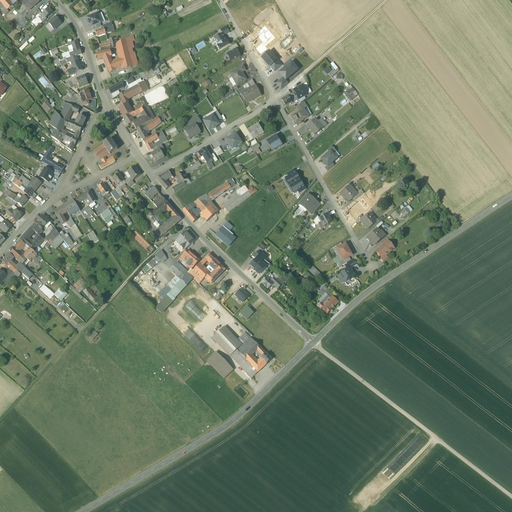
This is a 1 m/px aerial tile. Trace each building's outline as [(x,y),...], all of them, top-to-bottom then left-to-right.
[(37,0),(26,0),(22,3),(27,9),(28,10),(39,2),(37,0)] [(27,9),(22,3),(16,8),(21,14),(27,9)] [(49,8),(42,14),(45,18),(52,12),(49,8)] [(90,26),(100,22),(97,14),(97,13),(90,16),(86,18),(90,26)] [(23,15),(15,20),(20,28),(28,23),(23,15)] [(38,17),(34,20),(32,24),(35,28),(43,22),(38,17)] [(49,23),(53,29),(61,23),(56,17),(49,23)] [(222,33),(224,36),(230,32),(226,26),(220,30),(222,33)] [(104,28),(95,31),(97,37),(105,34),(104,28)] [(217,46),(219,50),(229,44),(227,40),(226,40),(224,36),(222,33),(214,38),(217,45),(217,46)] [(130,36),(125,39),(128,50),(130,49),(133,48),(130,36)] [(125,39),(116,44),(117,47),(116,47),(111,48),(111,49),(111,50),(112,52),(118,50),(119,56),(128,54),(131,53),(130,49),(128,50),(125,39)] [(26,41),(19,48),(21,51),(28,44),(26,41)] [(73,51),(79,48),(76,41),(71,43),(73,51)] [(73,51),(72,51),(69,52),(71,58),(75,57),(81,54),(79,48),(73,51)] [(230,52),(226,54),(231,62),(240,57),(236,49),(230,52)] [(111,50),(96,54),(98,59),(103,57),(107,56),(113,54),(112,52),(111,50)] [(269,68),(271,67),(277,61),(269,51),(261,58),(269,68)] [(128,54),(119,56),(118,59),(121,67),(122,70),(131,67),(129,58),(128,54)] [(135,56),(129,58),(131,67),(138,65),(135,56)] [(109,59),(104,60),(109,73),(115,70),(111,62),(110,63),(109,59)] [(118,59),(111,62),(115,70),(121,67),(118,59)] [(271,67),(275,71),(281,66),(277,61),(271,67)] [(78,62),(72,65),(73,69),(76,73),(82,70),(80,67),(79,65),(78,62)] [(298,70),(291,63),(279,73),(283,77),(286,80),(298,70)] [(243,66),(230,73),(232,78),(234,77),(238,84),(246,79),(242,72),(245,70),(243,66)] [(83,76),(76,79),(78,83),(75,84),(77,88),(80,87),(88,84),(84,76),(83,76)] [(286,80),(283,77),(275,83),(281,90),(288,84),(285,81),(286,80)] [(75,84),(78,83),(76,79),(66,84),(70,88),(74,87),(75,89),(77,88),(75,84)] [(144,81),(135,86),(139,93),(139,94),(148,90),(144,81)] [(121,83),(115,86),(115,85),(108,89),(110,95),(124,88),(121,83)] [(311,92),(306,83),(302,85),(307,94),(311,92)] [(74,93),(65,85),(63,87),(68,93),(69,92),(72,96),(74,93)] [(302,85),(293,90),(296,96),(298,99),(307,94),(302,85)] [(139,93),(135,86),(134,86),(131,88),(134,95),(139,93)] [(250,88),(240,93),(246,103),(251,101),(250,100),(259,95),(260,96),(255,86),(250,88)] [(129,89),(118,95),(122,102),(125,100),(134,95),(131,88),(129,89)] [(195,92),(193,90),(181,100),(183,102),(195,92)] [(355,97),(350,90),(346,94),(351,100),(355,97)] [(88,91),(80,94),(83,102),(91,99),(88,91)] [(288,96),(281,100),(285,107),(289,105),(289,106),(291,105),(290,104),(292,103),(290,99),(288,96)] [(42,106),(47,113),(52,109),(47,102),(42,106)] [(135,106),(137,111),(136,111),(132,113),(128,114),(128,115),(131,113),(137,111),(139,110),(145,107),(145,106),(144,102),(135,106)] [(303,102),(296,107),(300,112),(304,110),(308,108),(303,102)] [(124,106),(118,108),(123,117),(128,114),(132,113),(129,107),(127,104),(124,106)] [(145,107),(139,110),(140,112),(142,116),(146,122),(152,119),(148,113),(150,112),(149,109),(148,107),(145,108),(145,107)] [(67,110),(64,109),(59,117),(60,119),(66,122),(68,120),(72,113),(67,110)] [(300,112),(298,113),(303,120),(308,117),(304,110),(300,112)] [(213,115),(217,122),(222,118),(217,111),(212,114),(213,115)] [(50,124),(56,129),(58,123),(60,119),(59,117),(56,112),(50,124)] [(298,113),(291,117),(295,124),(298,123),(299,124),(301,123),(300,121),(303,120),(298,113)] [(86,118),(79,115),(75,123),(82,127),(86,118)] [(203,121),(209,131),(212,129),(213,129),(216,127),(215,127),(219,125),(217,122),(213,115),(203,121)] [(142,116),(132,122),(136,128),(146,122),(142,116)] [(157,116),(151,122),(146,124),(149,131),(154,128),(161,122),(157,116)] [(201,123),(197,116),(192,119),(194,123),(195,123),(196,125),(201,123)] [(315,118),(306,126),(314,135),(323,127),(318,121),(315,118)] [(326,125),(321,119),(318,121),(323,127),(326,125)] [(75,123),(70,121),(68,124),(68,126),(77,131),(80,132),(82,127),(75,123)] [(64,126),(58,123),(56,129),(56,130),(58,131),(61,133),(62,130),(64,126)] [(194,123),(184,129),(189,138),(200,131),(196,125),(195,123),(194,123)] [(103,124),(103,125),(101,126),(98,132),(98,133),(103,135),(106,129),(107,129),(107,127),(107,126),(106,125),(105,125),(103,124)] [(146,124),(136,129),(141,137),(146,135),(149,133),(148,131),(149,131),(146,124)] [(256,124),(247,129),(250,134),(253,139),(263,133),(259,126),(258,127),(256,124)] [(161,130),(155,133),(158,138),(160,141),(162,144),(167,141),(161,130)] [(61,133),(58,131),(54,137),(61,141),(63,138),(65,139),(66,137),(61,133)] [(155,133),(143,141),(147,148),(151,146),(150,143),(158,138),(155,133)] [(78,140),(68,134),(66,137),(65,139),(65,140),(71,143),(75,145),(78,140)] [(232,149),(241,144),(235,134),(226,140),(232,149)] [(250,134),(244,137),(247,142),(253,139),(250,134)] [(362,138),(358,134),(353,137),(357,142),(362,138)] [(276,136),(266,141),(272,151),(282,145),(276,136)] [(110,138),(103,143),(103,144),(109,153),(110,154),(117,149),(110,138)] [(151,146),(147,148),(149,152),(153,150),(158,147),(161,145),(162,144),(160,141),(151,146)] [(249,148),(247,149),(249,152),(252,151),(259,147),(257,143),(249,148)] [(103,144),(94,151),(100,159),(109,153),(103,144)] [(217,155),(222,152),(219,146),(214,150),(217,155)] [(336,152),(332,146),(327,150),(329,153),(330,152),(333,154),(336,152)] [(206,148),(198,153),(201,158),(203,157),(205,161),(206,162),(206,163),(210,160),(212,159),(209,153),(206,148)] [(154,152),(151,154),(155,162),(164,157),(160,151),(159,149),(154,152)] [(329,153),(321,160),(323,162),(325,165),(327,167),(332,163),(337,159),(333,154),(330,152),(329,153)] [(105,158),(101,160),(102,162),(98,164),(101,169),(115,161),(115,160),(114,158),(113,156),(106,160),(105,158)] [(47,159),(44,157),(41,162),(48,166),(51,160),(47,158),(47,159)] [(183,172),(185,175),(201,166),(198,161),(182,171),(183,172)] [(64,168),(54,162),(51,168),(61,173),(64,168)] [(332,163),(327,167),(325,169),(327,171),(334,166),(332,163)] [(133,165),(126,169),(129,175),(130,174),(136,170),(133,165)] [(40,177),(48,182),(50,179),(51,179),(52,177),(51,176),(52,175),(53,173),(49,170),(45,168),(40,177)] [(49,170),(53,173),(52,175),(58,178),(61,173),(51,168),(49,170)] [(136,170),(130,174),(133,180),(140,175),(137,169),(136,170)] [(183,172),(176,177),(180,183),(183,181),(188,179),(185,175),(183,172)] [(288,177),(285,179),(286,179),(291,185),(289,186),(300,180),(295,173),(288,177)] [(124,180),(119,174),(111,178),(114,182),(115,181),(117,184),(124,180)] [(162,175),(156,179),(165,190),(170,186),(167,183),(166,182),(165,181),(166,180),(162,175)] [(22,177),(18,181),(27,187),(29,184),(27,182),(27,181),(22,177)] [(33,180),(27,187),(27,188),(33,193),(39,185),(33,180)] [(124,180),(117,184),(119,186),(118,187),(120,190),(126,187),(125,184),(127,183),(125,181),(124,180)] [(234,185),(231,180),(216,189),(218,193),(211,197),(213,199),(234,185)] [(300,180),(289,186),(291,186),(295,192),(294,193),(297,191),(304,187),(300,180)] [(180,183),(176,186),(179,190),(186,185),(183,181),(180,183)] [(103,183),(98,187),(104,195),(106,194),(105,191),(107,189),(103,183)] [(27,187),(22,184),(19,188),(24,192),(27,188),(27,187)] [(353,189),(350,185),(339,194),(342,198),(343,197),(347,202),(347,203),(353,198),(356,196),(355,195),(351,190),(353,189)] [(154,186),(148,191),(153,196),(159,192),(154,186)] [(170,186),(165,190),(170,196),(174,192),(172,189),(170,186)] [(248,190),(245,186),(228,199),(229,201),(227,202),(228,205),(248,190)] [(126,187),(120,190),(118,187),(115,189),(116,190),(119,195),(128,190),(126,187)] [(254,187),(247,191),(251,196),(257,191),(254,187)] [(304,187),(297,191),(300,196),(306,190),(304,187)] [(33,193),(27,188),(24,192),(29,197),(33,193)] [(216,189),(209,194),(211,197),(218,193),(216,189)] [(89,191),(83,195),(86,199),(87,198),(91,204),(95,201),(89,191)] [(153,196),(148,191),(145,194),(150,200),(152,199),(154,197),(153,196)] [(224,208),(228,213),(251,196),(247,191),(224,208)] [(19,199),(16,203),(21,207),(27,199),(23,195),(19,199)] [(83,195),(73,200),(76,205),(86,199),(83,195)] [(315,201),(307,195),(301,203),(308,209),(306,211),(311,215),(317,208),(313,204),(315,201)] [(9,198),(7,196),(5,199),(7,201),(10,203),(12,205),(13,206),(16,203),(12,200),(9,198)] [(155,202),(153,203),(157,208),(166,201),(163,197),(155,202)] [(204,197),(198,201),(200,203),(198,205),(199,207),(203,212),(211,204),(206,198),(204,197)] [(359,200),(349,209),(357,217),(370,205),(364,199),(361,202),(359,200)] [(73,200),(64,206),(68,213),(67,213),(69,216),(80,210),(76,205),(73,200)] [(225,201),(219,206),(221,210),(228,205),(225,201)] [(167,202),(154,212),(158,218),(162,215),(162,214),(167,210),(171,207),(167,202)] [(200,214),(207,222),(218,212),(211,204),(203,212),(200,214)] [(64,206),(54,212),(58,218),(62,216),(67,213),(68,213),(64,206)] [(93,213),(88,206),(85,209),(90,215),(93,213)] [(190,206),(183,211),(186,214),(189,211),(192,209),(190,206)] [(85,209),(81,212),(85,220),(90,215),(85,209)] [(108,209),(100,215),(104,220),(112,214),(108,209)] [(192,214),(188,217),(193,223),(197,220),(195,218),(201,213),(197,209),(192,214)] [(20,216),(14,210),(11,213),(7,210),(5,213),(8,216),(15,222),(20,216)] [(174,210),(170,213),(173,216),(163,225),(151,235),(155,241),(181,220),(178,215),(174,210)] [(158,218),(154,212),(147,216),(148,217),(141,222),(151,235),(163,225),(158,218)] [(315,214),(310,220),(313,223),(314,222),(318,217),(318,216),(315,214)] [(377,221),(370,214),(360,222),(367,230),(374,224),(377,222),(377,221)] [(42,215),(31,229),(39,235),(42,231),(41,230),(49,221),(42,215)] [(319,219),(319,220),(321,223),(319,225),(321,229),(331,223),(326,215),(319,219)] [(62,216),(58,218),(62,225),(66,223),(66,222),(66,221),(62,216)] [(128,226),(132,224),(128,216),(123,218),(128,226)] [(380,218),(377,221),(377,222),(374,224),(376,226),(383,221),(380,218)] [(4,221),(1,224),(0,223),(0,228),(5,233),(10,227),(4,221)] [(233,227),(227,222),(224,226),(230,231),(233,227)] [(226,233),(221,229),(215,236),(220,240),(229,247),(235,239),(232,236),(231,237),(226,233)] [(47,237),(44,240),(47,243),(50,245),(54,242),(60,236),(55,230),(47,237)] [(377,230),(366,239),(369,242),(371,241),(374,245),(385,237),(381,232),(379,233),(377,230)] [(93,232),(88,236),(93,244),(98,241),(93,232)] [(144,241),(136,232),(132,236),(141,244),(143,243),(142,243),(144,241)] [(187,232),(176,241),(180,246),(184,243),(188,247),(194,242),(189,236),(190,235),(187,232)] [(27,233),(20,240),(20,241),(25,245),(36,255),(37,255),(33,252),(44,241),(44,240),(42,238),(38,235),(32,242),(28,239),(31,236),(27,233)] [(73,244),(68,237),(66,239),(63,234),(60,236),(68,248),(73,244)] [(25,245),(20,241),(17,245),(21,249),(25,245)] [(384,245),(375,252),(381,259),(382,260),(385,256),(386,256),(394,249),(389,243),(388,242),(384,245)] [(154,251),(146,243),(143,246),(151,254),(154,251)] [(342,247),(337,250),(340,255),(349,251),(345,245),(342,247)] [(15,248),(10,254),(17,261),(22,255),(19,252),(15,248)] [(30,249),(23,256),(27,260),(29,262),(32,260),(36,255),(30,249)] [(194,257),(187,251),(183,257),(183,256),(180,260),(191,270),(199,261),(194,257)] [(349,251),(340,255),(343,261),(349,258),(352,256),(349,251)] [(162,252),(157,257),(162,263),(166,260),(162,252)] [(9,254),(1,263),(6,267),(10,262),(13,258),(9,254)] [(261,254),(258,257),(255,255),(255,254),(252,258),(255,260),(250,266),(255,270),(254,271),(259,276),(269,265),(264,261),(266,258),(261,254)] [(36,255),(32,260),(38,265),(42,260),(36,255)] [(349,258),(343,261),(339,263),(336,265),(339,269),(342,268),(341,267),(346,264),(351,261),(349,258)] [(221,266),(215,260),(211,264),(209,267),(211,268),(210,269),(212,271),(213,270),(215,272),(221,266)] [(351,261),(346,264),(348,266),(345,268),(347,270),(350,269),(357,265),(354,260),(351,261)] [(14,266),(10,262),(7,266),(13,272),(17,269),(16,268),(14,267),(14,266)] [(183,270),(177,264),(177,263),(170,270),(177,276),(180,273),(184,277),(188,274),(184,270),(184,269),(183,270)] [(20,264),(16,267),(17,267),(16,268),(17,269),(13,272),(12,273),(15,276),(17,278),(21,274),(25,269),(20,264)] [(209,274),(200,265),(193,272),(203,281),(205,279),(209,274)] [(215,272),(211,276),(209,274),(205,279),(211,285),(225,270),(221,266),(215,272)] [(323,278),(311,267),(308,269),(316,277),(320,281),(323,278)] [(25,269),(21,274),(29,280),(33,276),(25,269)] [(347,270),(340,274),(341,274),(343,278),(342,279),(344,282),(345,283),(346,282),(347,283),(349,282),(350,280),(352,279),(353,280),(355,280),(356,280),(356,278),(355,276),(354,276),(350,269),(347,270)] [(9,270),(4,276),(7,278),(6,279),(10,282),(15,276),(12,273),(9,270)] [(48,274),(40,282),(44,286),(53,278),(48,274)] [(181,281),(167,296),(173,302),(175,300),(187,287),(187,286),(193,279),(188,274),(181,281)] [(269,274),(263,282),(264,283),(262,285),(267,290),(272,285),(273,284),(271,282),(274,279),(269,274)] [(280,276),(276,280),(278,283),(279,282),(284,286),(287,282),(280,276)] [(81,279),(73,288),(79,294),(87,286),(81,279)] [(54,295),(44,286),(40,291),(50,300),(54,295)] [(329,291),(325,287),(319,293),(323,297),(326,294),(329,291)] [(65,292),(60,288),(54,295),(58,299),(65,292)] [(239,288),(233,294),(235,296),(241,290),(239,288)] [(84,293),(96,307),(101,303),(88,289),(84,293)] [(75,290),(73,292),(81,301),(83,299),(75,290)] [(249,296),(241,290),(235,296),(242,303),(249,296)] [(329,291),(326,294),(331,299),(332,298),(334,296),(329,291)] [(65,292),(58,299),(61,302),(67,295),(65,292)] [(323,297),(319,302),(322,304),(324,306),(326,304),(328,302),(331,299),(326,294),(323,297)] [(173,302),(167,296),(155,308),(162,315),(173,303),(173,302)] [(331,299),(328,302),(334,308),(338,304),(332,298),(331,299)] [(334,308),(328,302),(326,304),(332,310),(334,308)] [(332,310),(326,304),(324,306),(322,304),(318,308),(327,316),(332,310)] [(239,315),(247,322),(255,314),(247,307),(239,315)] [(238,343),(224,328),(212,339),(230,357),(237,351),(242,346),(238,343)] [(98,335),(93,331),(88,337),(92,341),(98,335)] [(247,335),(238,343),(242,346),(250,339),(247,335)] [(242,346),(237,351),(241,355),(254,342),(250,338),(250,339),(242,346)] [(254,342),(241,355),(246,361),(251,356),(255,353),(257,351),(260,348),(254,342)] [(237,351),(230,357),(251,380),(258,373),(246,361),(241,355),(237,351)] [(257,351),(255,353),(261,359),(263,357),(260,354),(257,351)] [(271,360),(263,351),(260,354),(263,357),(261,359),(261,360),(266,365),(266,366),(271,360)] [(233,371),(216,353),(207,362),(224,380),(233,371)] [(251,356),(246,361),(258,373),(263,368),(258,362),(251,356)] [(266,365),(261,360),(261,359),(258,362),(263,368),(266,366),(266,365)]
